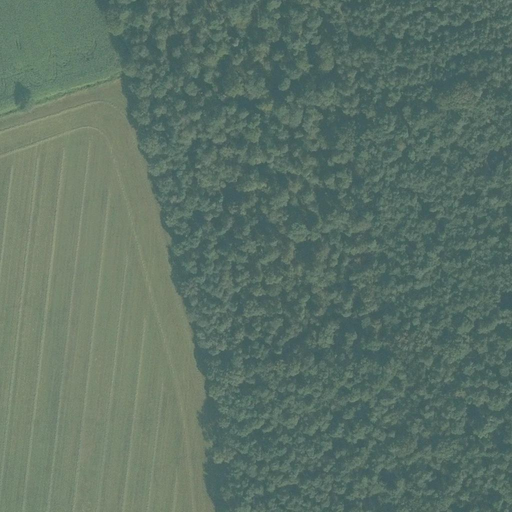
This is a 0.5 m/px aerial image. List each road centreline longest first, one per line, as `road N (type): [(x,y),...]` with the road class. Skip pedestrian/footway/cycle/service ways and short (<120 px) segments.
road 1 (track): [(314,0),(416,511)]
road 2 (track): [(335,108),(511,77)]
